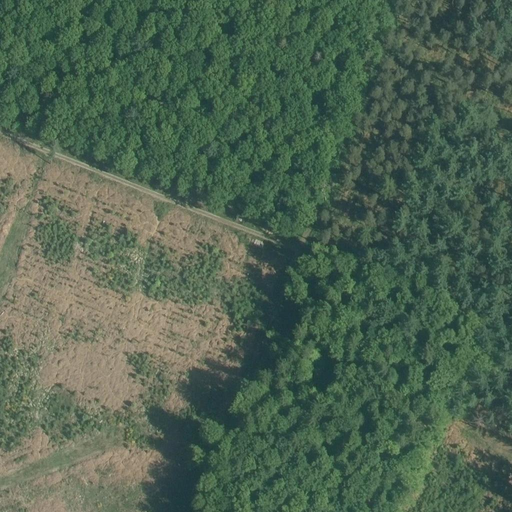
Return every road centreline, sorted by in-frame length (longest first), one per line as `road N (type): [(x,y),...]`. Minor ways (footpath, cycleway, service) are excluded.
road 1 (track): [(300,254),(0,130)]
road 2 (track): [(300,254),(196,511)]
road 3 (track): [(400,0),(300,254)]
road 4 (track): [(511,339),(300,254)]
